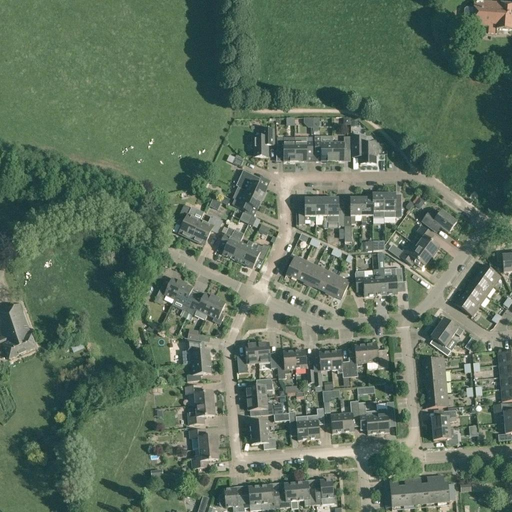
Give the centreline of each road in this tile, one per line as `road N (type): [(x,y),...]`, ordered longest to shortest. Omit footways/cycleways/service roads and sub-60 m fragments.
road 1 (residential): [(285,178),(424,179),(488,224)]
road 2 (residential): [(237,460),(226,354),(251,295)]
road 3 (residential): [(402,318),(321,324),(251,295)]
road 4 (residential): [(411,446),(402,318)]
road 5 (residential): [(251,295),(284,240),(285,178)]
road 6 (residential): [(237,460),(360,451)]
